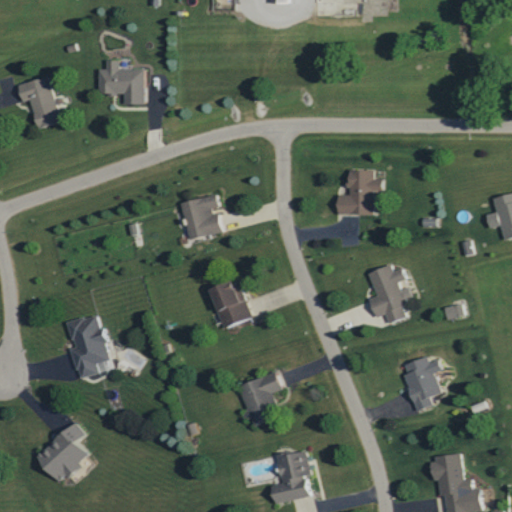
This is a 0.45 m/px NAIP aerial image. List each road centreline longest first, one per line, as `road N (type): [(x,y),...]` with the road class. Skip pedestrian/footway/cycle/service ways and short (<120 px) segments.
road 1 (residential): [(0,208),(226,131),(297,123),(511,124)]
road 2 (residential): [(280,124),(280,215),(291,258),(371,455),(382,511)]
